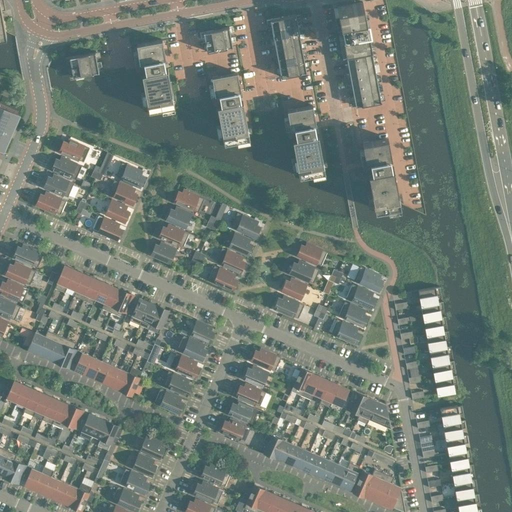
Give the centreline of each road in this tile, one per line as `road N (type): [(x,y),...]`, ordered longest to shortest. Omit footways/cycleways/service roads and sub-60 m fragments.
road 1 (residential): [(423,511),(397,384),(242,316)]
road 2 (residential): [(242,316),(4,213)]
road 3 (residential): [(159,511),(242,316)]
road 4 (primary): [(456,0),(486,163),(505,203)]
road 5 (primary): [(505,203),(475,0)]
road 6 (unclassified): [(20,173),(41,123),(33,60),(42,33)]
